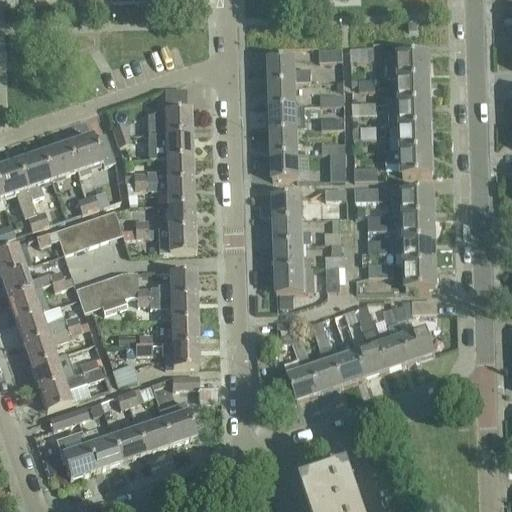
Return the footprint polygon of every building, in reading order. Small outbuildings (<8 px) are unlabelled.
[(407,30),(408,38),(416,38),(416,30),(407,30)] [(352,53),(352,66),(374,65),(374,53),(352,53)] [(320,54),(320,67),(343,66),(342,54),(320,54)] [(387,84),(399,84),(430,83),(429,58),(387,59),(387,84)] [(269,65),(269,89),(294,88),(294,89),(310,88),(310,76),(294,76),(294,65),(269,65)] [(399,84),(400,108),(431,107),(430,83),(399,84)] [(358,90),(358,95),(375,95),(375,84),(351,85),(351,90),(358,90)] [(269,89),(270,113),(295,112),(294,89),(294,88),(269,89)] [(344,111),(344,99),(320,100),(321,111),(344,111)] [(388,108),(389,132),(431,131),(431,107),(400,108),(388,108)] [(352,109),(353,120),(376,120),(376,108),(352,109)] [(270,113),(271,137),(296,136),(304,136),(303,112),(295,112),(270,113)] [(146,121),(146,139),(189,138),(188,114),(162,115),(146,121)] [(319,124),(319,136),(345,135),(345,123),(319,124)] [(112,135),(115,144),(127,141),(123,131),(112,135)] [(389,132),(390,156),(432,155),(431,131),(389,132)] [(352,133),(353,144),(377,143),(376,132),(352,133)] [(271,137),(271,160),(296,160),(296,136),(271,137)] [(164,163),(190,163),(189,138),(146,139),(147,163),(164,163)] [(92,142),(67,151),(76,177),(78,183),(90,179),(88,174),(102,169),(103,174),(116,170),(106,141),(94,146),(92,142)] [(127,141),(115,144),(119,154),(130,151),(127,141)] [(346,148),(321,150),(322,160),(346,158),(346,148)] [(67,151),(42,159),(51,185),(76,177),(67,151)] [(390,156),(385,156),(386,168),(402,167),(402,179),(433,178),(432,155),(390,156)] [(40,189),(51,185),(42,159),(17,168),(30,206),(44,201),(40,189)] [(296,160),(271,160),(272,185),(297,185),(296,160)] [(345,161),(332,161),(332,174),(345,174),(345,161)] [(128,178),(129,188),(190,186),(190,163),(164,163),(165,177),(128,178)] [(0,199),(1,202),(15,197),(24,224),(27,223),(31,236),(40,233),(35,220),(30,206),(17,168),(0,173),(0,199)] [(354,173),(355,186),(378,185),(378,172),(354,173)] [(166,195),(166,210),(191,210),(190,186),(129,188),(129,196),(166,195)] [(355,194),(355,207),(379,206),(378,193),(355,194)] [(337,224),(339,224),(347,224),(346,194),(325,195),(326,206),(336,206),(337,224)] [(392,221),(404,221),(434,220),(433,195),(403,196),(403,209),(391,209),(392,221)] [(94,199),(85,203),(89,216),(99,213),(94,199)] [(273,203),(273,226),(301,225),(301,202),(273,203)] [(89,216),(85,203),(76,206),(81,219),(89,216)] [(166,210),(167,234),(192,234),(191,210),(166,210)] [(43,217),(35,220),(40,233),(48,231),(43,217)] [(113,217),(101,221),(109,244),(121,240),(113,217)] [(404,221),(405,245),(434,244),(434,220),(404,221)] [(101,221),(89,225),(97,248),(109,244),(101,221)] [(392,236),(392,221),(368,222),(368,237),(392,236)] [(332,249),(341,248),(340,238),(348,238),(347,224),(339,224),(340,237),(325,238),(325,249),(332,249)] [(89,225),(78,228),(86,252),(97,248),(89,225)] [(135,225),(135,235),(147,235),(147,225),(135,225)] [(273,226),(274,251),(302,250),(310,249),(310,238),(302,238),(301,225),(273,226)] [(78,228),(67,232),(75,256),(86,252),(78,228)] [(0,232),(0,247),(14,242),(10,230),(0,232)] [(75,256),(67,232),(54,237),(62,260),(75,256)] [(192,234),(167,234),(167,235),(157,235),(158,259),(192,258),(192,234)] [(147,235),(135,235),(135,244),(147,244),(147,235)] [(405,259),(405,270),(435,269),(434,244),(405,245),(369,246),(369,260),(405,259)] [(0,254),(0,281),(24,273),(31,270),(24,248),(17,251),(16,249),(0,254)] [(342,272),(341,248),(332,249),(332,262),(325,262),(325,273),(342,272)] [(274,251),(275,275),(311,273),(311,264),(303,265),(302,250),(274,251)] [(369,269),(369,283),(393,282),(393,269),(369,269)] [(435,269),(405,270),(406,294),(436,293),(435,269)] [(346,288),(345,272),(342,272),(325,273),(327,297),(340,297),(339,289),(346,288)] [(40,292),(50,289),(63,285),(60,276),(48,281),(47,279),(29,286),(24,273),(0,281),(0,283),(7,304),(40,292)] [(311,273),(275,275),(276,300),(314,299),(313,274),(311,274),(311,273)] [(120,278),(130,302),(135,302),(194,301),(193,277),(167,277),(167,290),(155,290),(155,293),(135,293),(135,278),(120,278)] [(117,306),(128,302),(130,302),(120,278),(109,282),(117,306)] [(71,282),(63,285),(50,289),(53,297),(74,290),(71,282)] [(105,310),(117,306),(109,282),(97,286),(105,310)] [(94,314),(105,310),(97,286),(86,290),(94,314)] [(82,318),(94,314),(86,290),(74,295),(82,318)] [(48,315),(45,305),(40,292),(7,304),(15,326),(39,318),(48,315)] [(168,313),(168,325),(194,325),(194,301),(135,302),(135,311),(148,310),(148,313),(168,313)] [(413,319),(437,320),(437,305),(413,306),(413,319)] [(368,352),(357,356),(366,384),(390,376),(377,341),(367,310),(356,314),(368,352)] [(403,310),(393,313),(412,368),(435,360),(426,333),(413,337),(403,310)] [(390,337),(377,341),(390,376),(412,368),(393,313),(383,317),(390,337)] [(354,323),(352,315),(344,318),(346,326),(354,323)] [(15,326),(23,350),(78,330),(74,320),(64,324),(63,323),(43,330),(39,318),(15,326)] [(357,356),(346,326),(344,318),(333,321),(346,360),(334,364),(343,391),(366,384),(357,356)] [(168,325),(169,349),(195,348),(194,325),(168,325)] [(324,367),(311,371),(311,372),(320,399),(343,391),(334,364),(321,326),(311,329),(324,367)] [(311,372),(311,371),(297,329),(276,330),(277,350),(290,349),(299,375),(288,379),(297,407),(320,399),(311,372)] [(23,350),(31,372),(54,363),(51,352),(70,346),(69,343),(81,339),(78,330),(23,350)] [(138,340),(139,350),(151,349),(151,340),(138,340)] [(169,349),(159,349),(159,360),(169,360),(170,373),(196,373),(195,348),(169,349)] [(151,349),(139,350),(135,350),(135,361),(151,360),(151,349)] [(31,372),(38,394),(63,386),(62,386),(74,382),(66,360),(54,363),(31,372)] [(78,371),(81,380),(97,374),(94,366),(78,371)] [(111,375),(116,391),(138,385),(133,368),(111,375)] [(47,391),(38,394),(46,417),(47,416),(70,409),(70,408),(92,402),(87,389),(104,383),(101,373),(97,374),(81,380),(74,382),(62,386),(63,386),(47,391)] [(171,383),(171,396),(197,395),(197,382),(171,383)] [(133,395),(124,398),(128,411),(138,408),(133,395)] [(128,411),(124,398),(115,401),(120,414),(128,411)] [(158,416),(161,425),(170,451),(194,442),(182,407),(158,416)] [(85,411),(74,415),(78,427),(89,423),(85,411)] [(78,427),(74,415),(48,424),(52,436),(78,427)] [(161,425),(136,433),(145,459),(170,451),(161,425)] [(136,433),(111,442),(119,468),(145,459),(136,433)] [(82,438),(86,450),(95,476),(119,468),(111,442),(98,446),(94,434),(82,438)] [(82,439),(55,448),(59,459),(68,485),(95,476),(86,450),(82,439)] [(58,459),(43,464),(48,479),(63,474),(58,459)] [(357,511),(344,471),(304,485),(313,511),(311,511),(357,511)]
